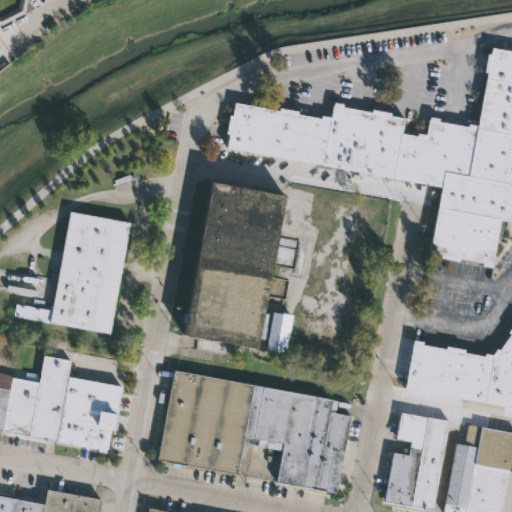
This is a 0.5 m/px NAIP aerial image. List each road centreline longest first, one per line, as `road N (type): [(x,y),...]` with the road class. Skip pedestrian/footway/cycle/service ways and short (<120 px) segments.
road 1 (residential): [(126,511),(196,116),(220,96),(511,33)]
road 2 (residential): [(360,511),(416,195)]
road 3 (residential): [(303,511),(0,454)]
